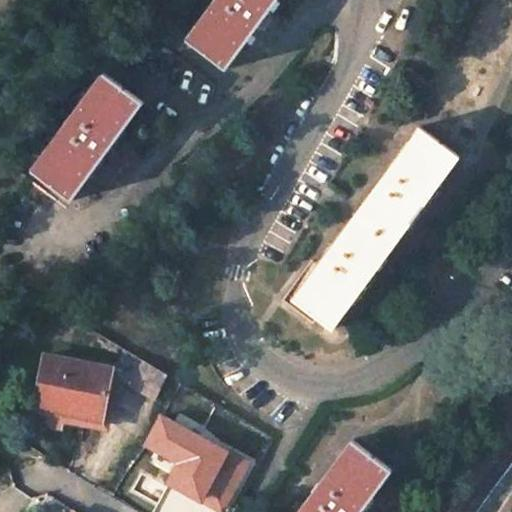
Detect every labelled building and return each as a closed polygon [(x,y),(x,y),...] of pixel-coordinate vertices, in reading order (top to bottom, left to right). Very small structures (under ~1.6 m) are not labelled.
[(215,0),(185,41),(225,70),(258,25),(276,0),(215,0)] [(144,103),(102,73),(31,171),(71,202),(107,153),(144,103)] [(459,156),(419,126),(292,298),(332,328),(370,277),(423,204),(459,156)] [(187,274),(179,268),(173,277),(181,283),(187,274)] [(110,368),(42,355),(33,407),(62,412),(100,420),(110,368)] [(141,359),(129,385),(153,397),(165,373),(141,359)] [(33,407),(30,421),(59,426),(62,412),(33,407)] [(359,511),(391,469),(351,441),(296,511),(359,511)]
